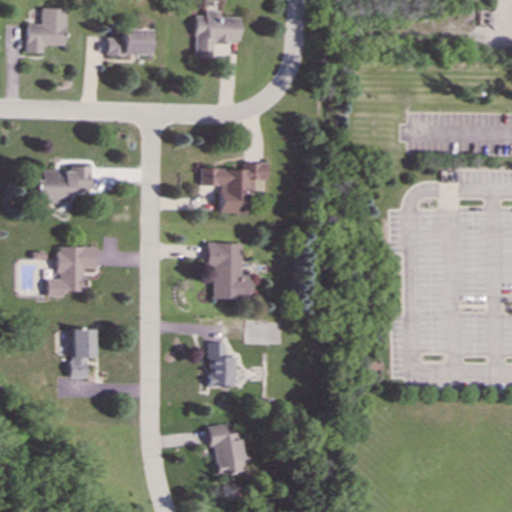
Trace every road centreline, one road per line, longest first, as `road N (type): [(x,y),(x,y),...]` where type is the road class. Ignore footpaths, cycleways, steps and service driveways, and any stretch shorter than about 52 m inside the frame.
road 1 (residential): [(154,116),(149,436),(163,511)]
road 2 (residential): [(0,109),(228,115),(262,104)]
